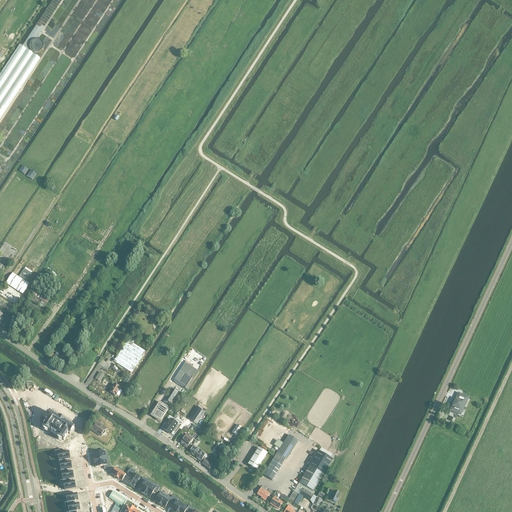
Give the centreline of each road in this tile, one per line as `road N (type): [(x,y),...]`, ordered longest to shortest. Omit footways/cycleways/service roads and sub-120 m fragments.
road 1 (unknown): [(246,440),(354,273),(282,225),(279,207),(202,148),(300,0)]
road 2 (unclassified): [(264,511),(0,334)]
road 3 (tertiary): [(387,511),(511,242)]
road 4 (track): [(115,220),(25,351)]
